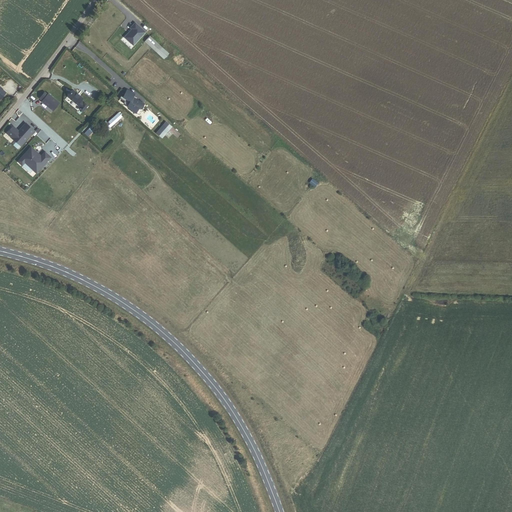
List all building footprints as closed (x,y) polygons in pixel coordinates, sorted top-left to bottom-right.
[(136,41),(148,27),(138,18),(134,24),(135,25),(128,33),(136,41)] [(168,54),(150,36),(145,41),(164,58),(168,54)] [(83,98),(73,90),(68,96),(80,107),(80,108),(83,111),(88,105),(84,102),(83,103),(81,101),(83,98)] [(139,109),(140,107),(142,104),(134,100),(134,101),(130,99),(130,98),(132,94),(125,90),(121,97),(119,96),(117,98),(122,101),(121,103),(126,106),(125,107),(129,109),(128,110),(133,113),(137,108),(139,109)] [(53,112),(60,104),(48,93),(47,94),(45,92),(39,99),(42,101),(41,102),(53,112)] [(106,124),(104,122),(102,125),(107,131),(122,117),(119,113),(106,124)] [(12,127),(6,134),(20,146),(33,131),(25,123),(18,132),(12,127)] [(97,129),(93,125),(84,134),(88,138),(97,129)] [(37,160),(33,157),(36,153),(30,148),(17,162),(21,166),(24,163),(32,170),(34,169),(37,172),(50,157),(44,152),(40,156),(37,160)]
